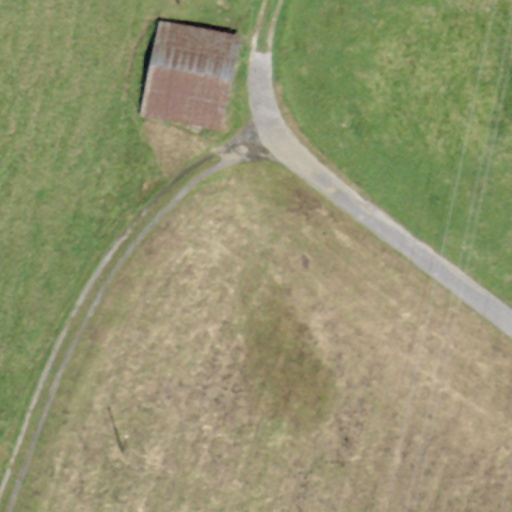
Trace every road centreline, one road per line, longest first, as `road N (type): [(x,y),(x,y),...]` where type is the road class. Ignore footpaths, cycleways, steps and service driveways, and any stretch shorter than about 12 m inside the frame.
road 1 (track): [(276,123),(204,159),(146,208),(94,284),(32,405),(0,502)]
road 2 (track): [(511,309),(306,165),(259,92),(270,0)]
